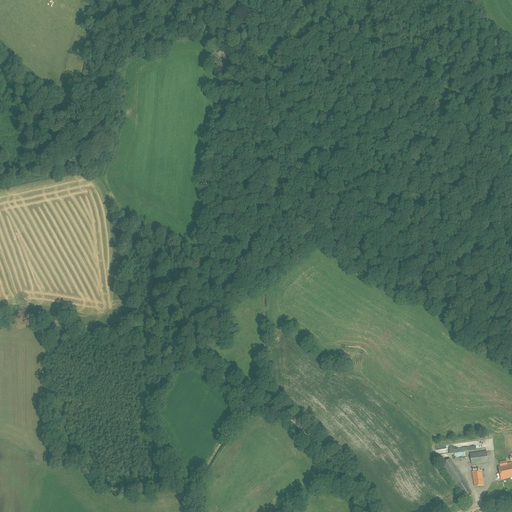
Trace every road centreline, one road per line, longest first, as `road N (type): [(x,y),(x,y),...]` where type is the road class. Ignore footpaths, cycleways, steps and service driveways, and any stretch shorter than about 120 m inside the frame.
road 1 (unclassified): [(374,511),(292,418),(195,360),(145,354),(90,326),(0,314)]
road 2 (track): [(285,0),(511,122)]
